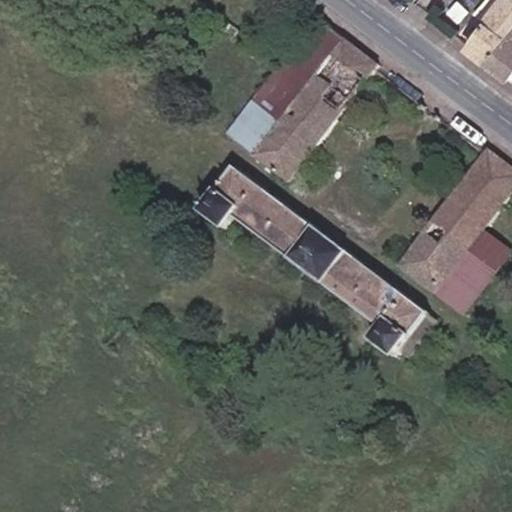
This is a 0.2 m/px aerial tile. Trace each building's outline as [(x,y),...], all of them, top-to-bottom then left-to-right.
[(511,0),(503,0),(471,45),(491,60),(511,30),(511,0)] [(296,185),(388,70),(324,21),(236,137),(296,185)] [(511,75),(511,30),(491,60),(511,75)] [(489,239),(511,209),(511,164),(500,155),(409,271),(443,298),(455,283),(489,239)] [(398,366),(434,320),(241,172),(208,215),(231,235),(241,223),(384,335),(374,347),(398,366)] [(511,257),(489,239),(455,283),(479,301),(511,258),(511,257)]
